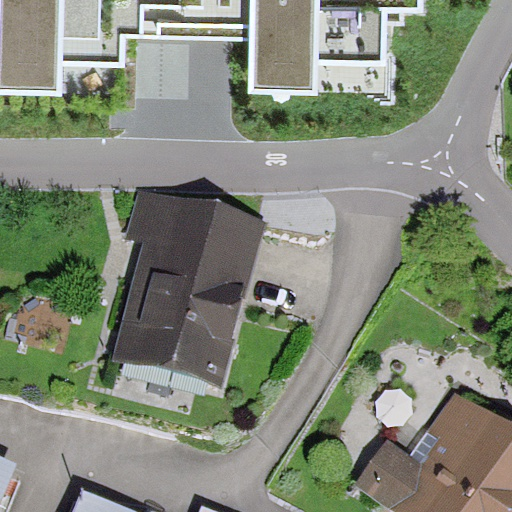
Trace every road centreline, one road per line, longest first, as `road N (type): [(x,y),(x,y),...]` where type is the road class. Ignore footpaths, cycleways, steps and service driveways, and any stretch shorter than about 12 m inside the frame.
road 1 (residential): [(0,173),(430,170)]
road 2 (residential): [(511,5),(430,170)]
